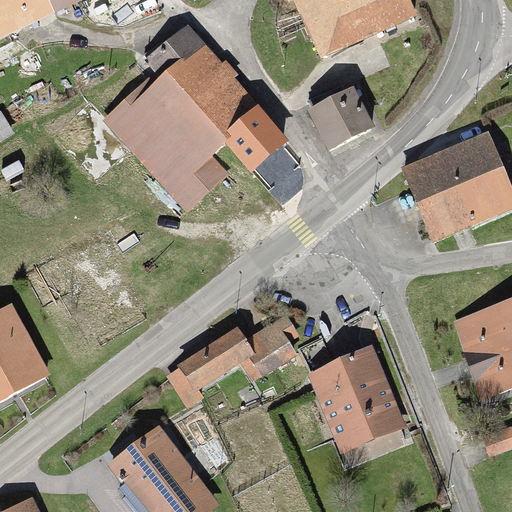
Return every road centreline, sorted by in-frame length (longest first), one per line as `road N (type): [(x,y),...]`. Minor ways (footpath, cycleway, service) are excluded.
road 1 (tertiary): [(0,466),(336,204)]
road 2 (residential): [(381,270),(472,511)]
road 3 (tertiary): [(336,204),(442,107),(480,35)]
road 4 (residential): [(381,270),(511,255)]
